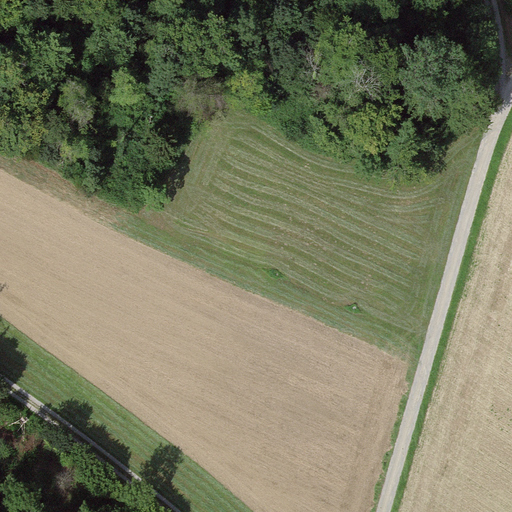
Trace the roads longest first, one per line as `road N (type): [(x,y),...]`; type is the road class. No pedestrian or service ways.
road 1 (track): [(511,73),(497,94),(383,511)]
road 2 (track): [(158,511),(0,397)]
